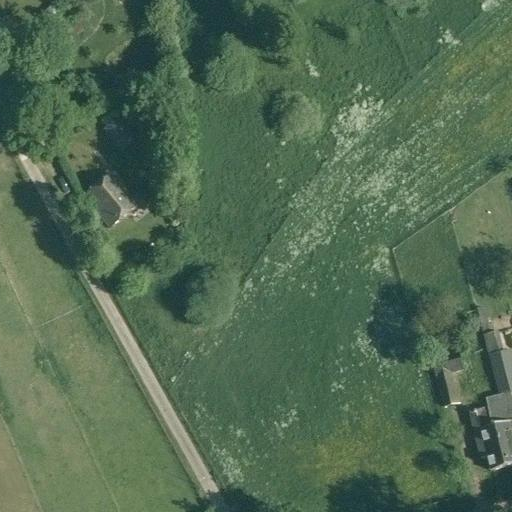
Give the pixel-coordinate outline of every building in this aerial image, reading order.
[(111,140),(121,152),(137,139),(127,126),(111,140)] [(82,197),(109,230),(137,207),(110,174),(82,197)] [(506,453),(510,467),(511,466),(511,404),(509,394),(511,393),(511,357),(511,355),(511,350),(504,352),(500,341),(485,345),(498,396),(487,399),(489,409),(488,409),(492,428),(495,427),(502,454),(506,453)] [(432,359),(444,409),(461,405),(452,374),(464,372),(460,352),(432,359)] [(488,458),(492,472),(510,467),(506,453),(502,454),(495,427),(492,428),(488,409),(470,414),(481,460),(488,458)]
